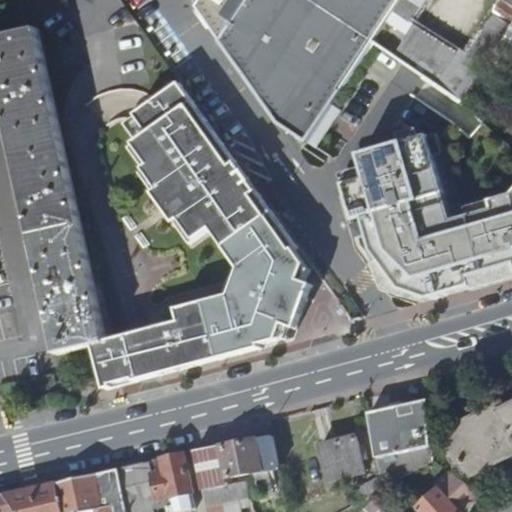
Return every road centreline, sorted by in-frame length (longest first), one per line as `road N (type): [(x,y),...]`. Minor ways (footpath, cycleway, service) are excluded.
road 1 (secondary): [(0,473),(511,336)]
road 2 (secondary): [(511,308),(0,444)]
road 3 (unknown): [(300,192),(406,83)]
